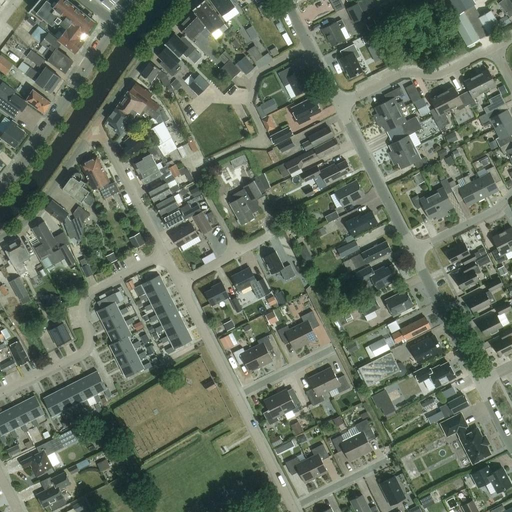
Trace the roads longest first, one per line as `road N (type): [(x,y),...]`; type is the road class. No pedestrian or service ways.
road 1 (residential): [(237,251),(196,167),(260,139),(250,102),(260,75),(308,45)]
road 2 (residential): [(294,511),(179,282)]
road 3 (residential): [(0,393),(80,354),(88,344),(81,311),(89,291),(163,252)]
road 4 (residential): [(0,189),(116,24)]
road 5 (residential): [(339,104),(402,73),(435,76),(492,48)]
road 6 (residential): [(414,251),(339,104)]
road 7 (residential): [(191,0),(96,124)]
road 8 (residential): [(96,124),(33,215),(0,239)]
road 9 (residential): [(478,381),(414,251)]
road 10 (residential): [(163,252),(96,124)]
